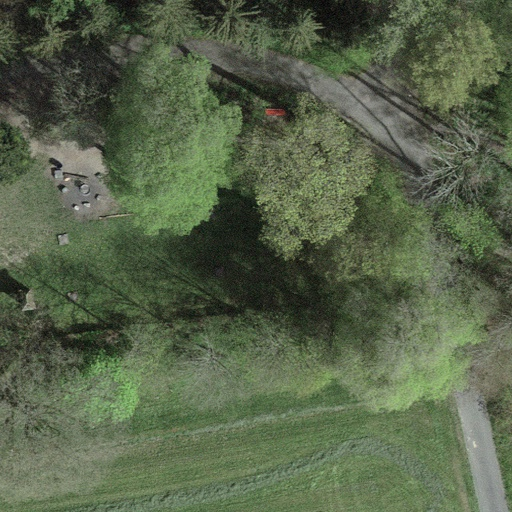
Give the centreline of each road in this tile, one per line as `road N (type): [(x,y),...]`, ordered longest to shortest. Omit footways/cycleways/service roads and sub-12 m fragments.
road 1 (track): [(409,110),(236,58),(101,52),(0,65)]
road 2 (track): [(496,511),(409,110)]
